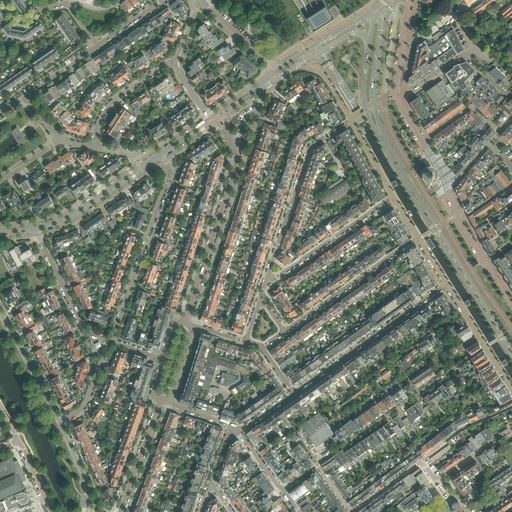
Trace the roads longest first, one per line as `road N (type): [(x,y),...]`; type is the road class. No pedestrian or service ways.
road 1 (tertiary): [(366,111),(511,356)]
road 2 (tertiary): [(511,348),(393,154),(374,106)]
road 3 (residential): [(486,346),(316,465)]
road 4 (residential): [(109,340),(169,174),(161,155)]
road 5 (residential): [(352,121),(308,151),(266,279)]
road 6 (residential): [(446,283),(293,392)]
road 7 (tertiary): [(186,321),(236,162),(231,144)]
road 8 (residential): [(284,331),(419,238)]
road 9 (residential): [(392,196),(266,279)]
road 10 (residential): [(109,340),(84,329),(35,229)]
road 11 (residential): [(60,425),(0,313)]
road 12 (residential): [(95,146),(108,106),(177,61)]
road 13 (tertiary): [(119,511),(160,399)]
